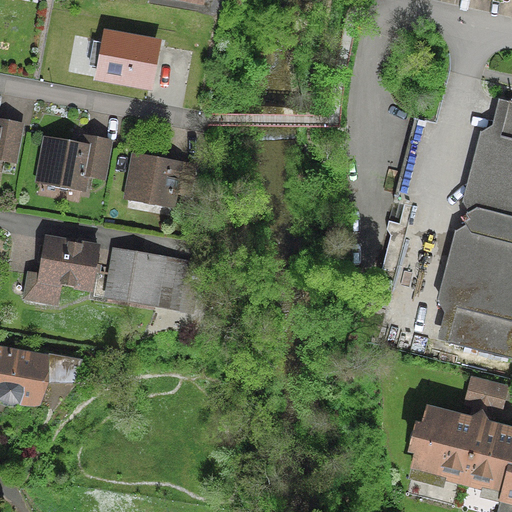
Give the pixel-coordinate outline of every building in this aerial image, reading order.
[(161,40),(104,29),(95,78),(152,89),(161,40)] [(511,89),(445,72),(432,122),(419,119),(412,146),(407,145),(392,204),(402,206),(397,226),(387,223),(383,236),(389,237),(380,271),(394,274),(380,328),(511,361),(511,357),(511,89)] [(0,160),(11,163),(18,127),(0,124),(0,160)] [(100,180),(106,148),(106,144),(84,140),(82,150),(45,143),(39,180),(80,188),(82,177),(100,180)] [(169,204),(176,167),(134,159),(127,196),(169,204)] [(58,285),(89,290),(96,250),(45,241),(38,278),(28,276),(25,298),(55,303),(58,285)] [(154,306),(154,305),(161,261),(114,253),(106,298),(154,306)] [(15,355),(9,355),(0,353),(0,402),(6,405),(17,405),(18,402),(36,405),(44,384),(44,373),(58,373),(72,379),(75,370),(75,362),(44,356),(42,361),(20,357),(15,355)] [(498,412),(504,391),(470,382),(465,403),(498,412)] [(511,433),(485,427),(487,417),(472,413),(470,423),(426,412),(421,433),(417,433),(414,445),(418,446),(411,470),(502,493),(499,503),(511,505),(511,433)]
